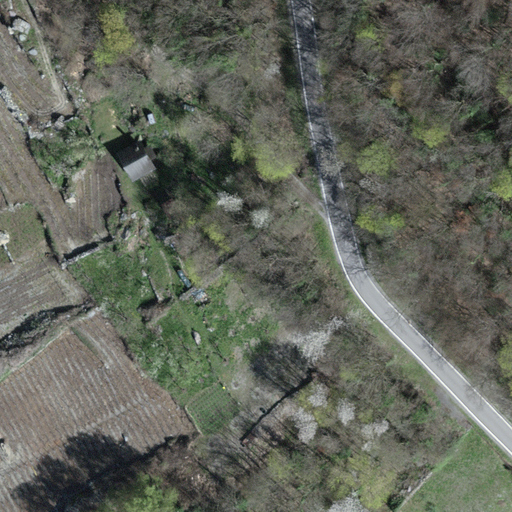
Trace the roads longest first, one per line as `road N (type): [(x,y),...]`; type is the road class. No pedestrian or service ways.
road 1 (unclassified): [(511,440),(373,299),(353,266),(300,0)]
road 2 (track): [(339,212),(309,196),(121,0)]
